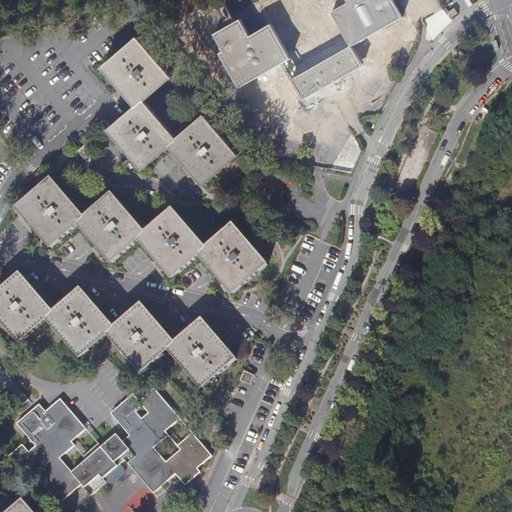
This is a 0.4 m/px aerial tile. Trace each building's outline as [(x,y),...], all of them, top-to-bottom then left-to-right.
[(201,9),(195,0),(187,0),(172,9),(179,21),(201,9)] [(242,19),(216,34),(226,51),(221,53),(241,88),(284,63),(304,100),(364,66),(362,63),(375,56),(366,39),(405,17),(394,0),(348,0),(349,2),(333,12),(328,3),(325,5),(295,22),(284,1),(265,12),(272,24),(252,36),(242,19)] [(183,29),(179,23),(168,29),(172,35),(183,29)] [(207,116),(179,139),(145,100),(173,77),(140,38),(106,67),(123,87),(139,106),(112,130),(121,140),(145,168),(173,145),(190,165),(206,184),(239,155),(207,116)] [(88,143),(80,151),(87,159),(95,152),(88,143)] [(209,249),(175,210),(148,233),(115,195),(88,219),(55,180),(21,209),(37,228),(54,248),(81,224),(99,245),(114,262),(141,239),(157,259),(174,278),(202,255),(221,277),(236,294),(270,265),(236,225),(209,249)] [(204,388),(238,359),(221,339),(205,321),(178,344),(160,324),(144,305),(116,328),(100,309),(84,290),(56,314),(38,293),(22,274),(0,293),(0,316),(22,342),(49,319),(83,357),(110,335),(143,374),(171,350),(204,388)] [(246,370),(242,380),(252,384),(256,375),(246,370)] [(24,445),(10,457),(23,473),(29,467),(61,504),(83,485),(92,496),(108,482),(105,479),(127,460),(155,494),(177,475),(186,486),(202,472),(199,468),(213,456),(194,434),(179,446),(182,450),(167,462),(156,448),(170,436),(167,431),(182,419),(156,388),(144,399),(141,401),(135,394),(113,414),(131,436),(124,441),(118,434),(104,447),(100,443),(85,456),(88,460),(74,472),(62,458),(76,445),(73,441),(88,429),(62,399),(47,411),(41,404),(18,424),(36,446),(29,452),(24,445)] [(34,511),(25,501),(12,511),(34,511)]
